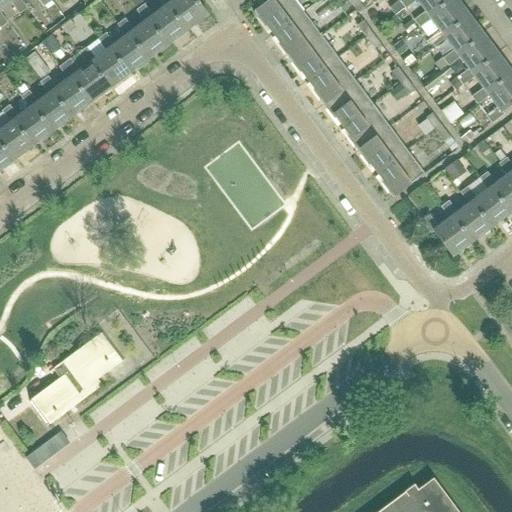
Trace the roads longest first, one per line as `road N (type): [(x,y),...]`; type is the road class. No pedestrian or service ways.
road 1 (residential): [(0,209),(198,58),(243,53),(261,64),(423,287),(440,294)]
road 2 (residential): [(181,511),(409,335),(436,327)]
